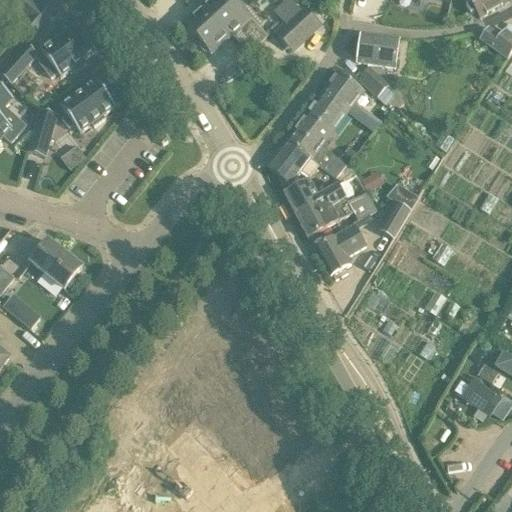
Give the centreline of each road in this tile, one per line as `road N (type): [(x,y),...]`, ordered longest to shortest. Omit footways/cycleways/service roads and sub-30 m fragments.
road 1 (tertiary): [(428,511),(234,167)]
road 2 (residential): [(511,13),(446,35),(354,29),(275,132),(234,167)]
road 3 (residential): [(0,423),(136,256)]
road 4 (tertiary): [(234,167),(124,0)]
road 5 (residential): [(0,198),(92,224),(136,256)]
road 6 (residential): [(136,256),(190,190),(234,167)]
